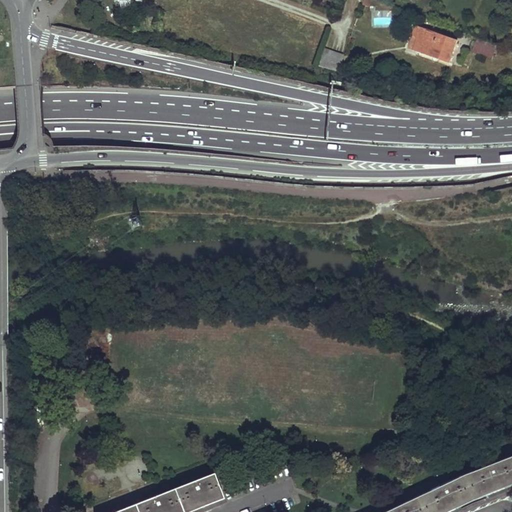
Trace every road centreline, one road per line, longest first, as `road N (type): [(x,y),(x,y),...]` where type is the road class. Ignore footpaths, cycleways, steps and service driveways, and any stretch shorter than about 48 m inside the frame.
road 1 (motorway): [(504,129),(408,131),(120,107),(0,110)]
road 2 (motorway): [(15,159),(131,156),(308,172),(511,166)]
road 3 (motorway): [(504,129),(210,76),(45,40),(20,27)]
road 4 (motorway): [(92,129),(345,151),(511,154)]
road 5 (secondary): [(2,511),(0,344)]
road 6 (secondary): [(15,159),(27,136),(20,27)]
